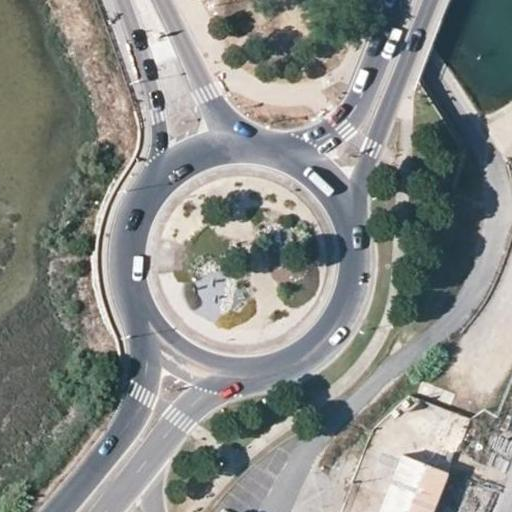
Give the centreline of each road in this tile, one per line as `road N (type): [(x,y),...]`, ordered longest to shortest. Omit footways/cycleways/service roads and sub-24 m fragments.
road 1 (unclassified): [(279,511),(325,427),(474,295),(500,235),(502,195),(488,157),(376,0)]
road 2 (primary): [(352,218),(363,168),(435,0)]
road 3 (primary): [(232,373),(266,371),(324,341),(356,283),(352,218)]
road 4 (primary): [(151,328),(145,397),(56,511)]
road 5 (primary): [(117,0),(156,112),(155,183)]
road 6 (primary): [(397,0),(351,107),(296,155)]
road 7 (primary): [(251,143),(208,90),(163,0)]
road 8 (primary): [(155,183),(140,205),(127,255),(151,328)]
road 9 (primary): [(149,459),(199,398),(232,373)]
